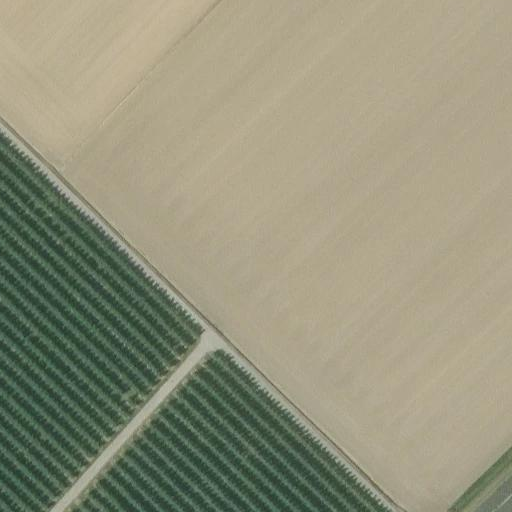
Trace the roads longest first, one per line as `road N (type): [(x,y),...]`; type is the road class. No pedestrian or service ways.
road 1 (track): [(388,511),(0,131)]
road 2 (track): [(55,511),(212,338)]
